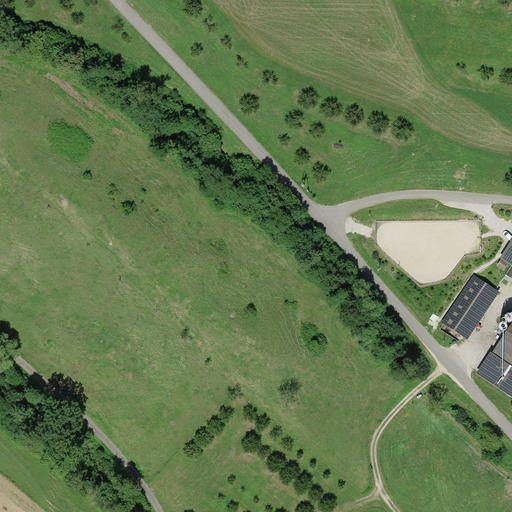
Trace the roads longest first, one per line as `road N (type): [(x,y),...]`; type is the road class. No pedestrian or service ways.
road 1 (unclassified): [(321,219),(113,0)]
road 2 (unclassified): [(511,435),(321,219)]
road 3 (track): [(0,346),(111,441),(166,511)]
road 4 (residential): [(511,201),(402,194),(321,219)]
road 5 (track): [(446,362),(373,437),(380,496),(394,511)]
